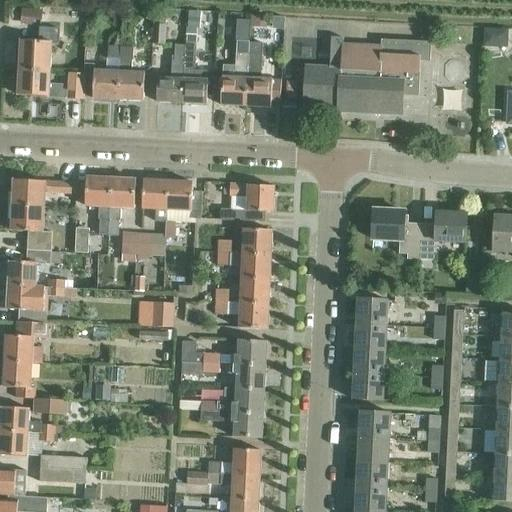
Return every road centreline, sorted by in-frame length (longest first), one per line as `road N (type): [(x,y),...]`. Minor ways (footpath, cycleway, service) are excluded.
road 1 (residential): [(331,164),(315,511)]
road 2 (residential): [(0,144),(331,164)]
road 3 (residential): [(331,164),(511,174)]
